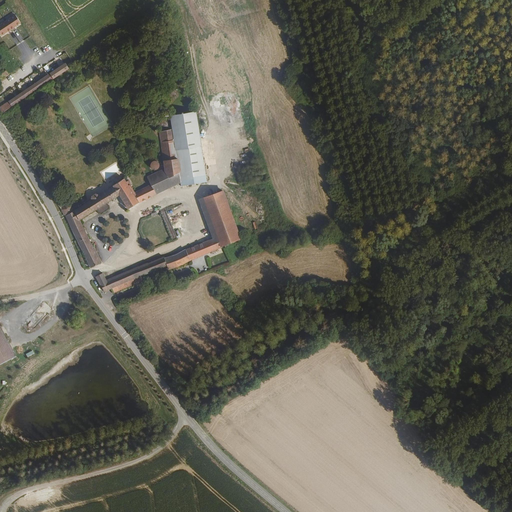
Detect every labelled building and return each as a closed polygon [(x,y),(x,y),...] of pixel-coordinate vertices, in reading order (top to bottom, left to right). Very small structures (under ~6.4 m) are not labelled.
[(15,14),(0,24),(0,34),(1,36),(21,23),(15,14)] [(13,39),(17,44),(23,39),(17,31),(14,33),(16,36),(13,39)] [(40,88),(56,77),(55,76),(53,77),(51,74),(37,83),(40,88)] [(122,88),(126,86),(121,77),(117,80),(122,88)] [(40,88),(37,83),(24,92),(27,97),(40,88)] [(27,97),(24,92),(10,101),(13,106),(27,97)] [(3,112),(13,106),(10,101),(0,107),(3,112)] [(207,183),(196,112),(168,116),(170,130),(158,131),(161,150),(165,169),(143,180),(147,187),(135,193),(131,185),(128,187),(123,180),(98,195),(94,194),(90,196),(90,200),(82,205),(81,204),(79,205),(79,207),(74,210),(70,205),(67,203),(63,206),(61,208),(65,215),(91,268),(101,263),(94,249),(79,220),(96,209),(99,213),(101,213),(108,209),(109,207),(106,203),(119,195),(128,209),(137,203),(173,187),(180,183),(181,186),(207,183)] [(152,169),(155,169),(157,169),(159,167),(159,165),(158,162),(156,161),(154,161),(152,161),(151,163),(151,165),(151,167),(152,169)] [(47,171),(45,167),(37,170),(44,181),(46,179),(43,174),(47,171)] [(164,273),(169,268),(239,240),(223,191),(199,201),(213,240),(186,251),(185,249),(146,264),(107,279),(106,276),(104,276),(102,274),(96,277),(104,291),(112,288),(114,292),(164,273)] [(105,294),(109,300),(114,297),(110,291),(105,294)] [(51,309),(42,301),(7,341),(15,348),(51,309)]
